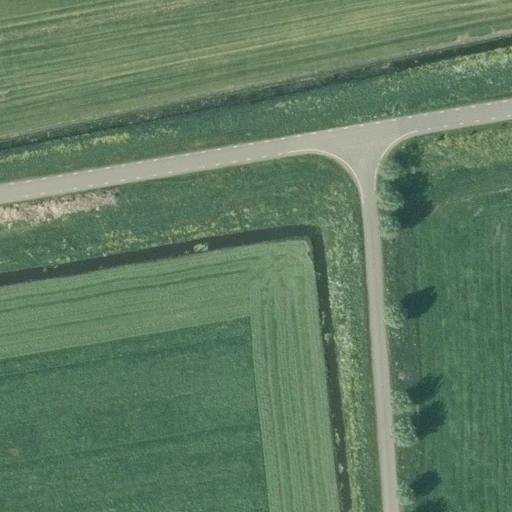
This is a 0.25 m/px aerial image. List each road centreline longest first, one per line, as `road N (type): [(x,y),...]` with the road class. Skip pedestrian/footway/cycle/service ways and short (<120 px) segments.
road 1 (unclassified): [(388,511),(360,131)]
road 2 (tertiary): [(0,196),(360,131)]
road 3 (tertiary): [(360,131),(511,108)]
